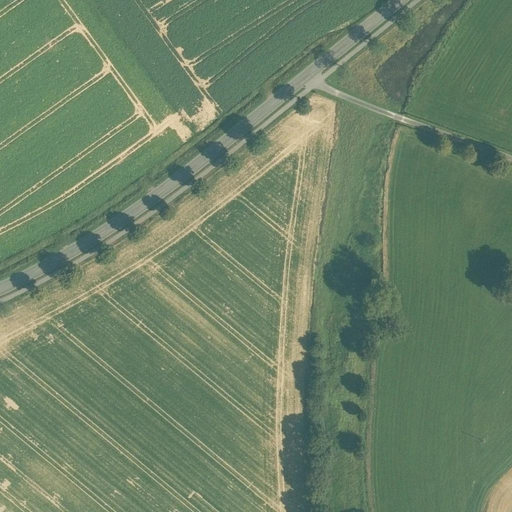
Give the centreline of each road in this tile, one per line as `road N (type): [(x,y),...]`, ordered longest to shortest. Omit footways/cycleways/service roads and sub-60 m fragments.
road 1 (secondary): [(0,287),(162,190),(400,0)]
road 2 (track): [(511,159),(306,76)]
